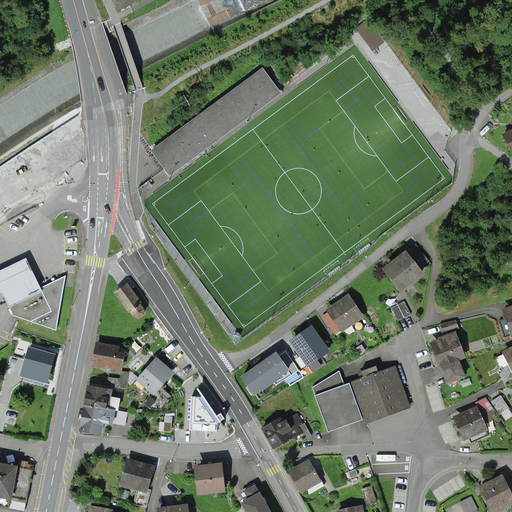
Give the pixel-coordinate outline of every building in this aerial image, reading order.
[(264,70),(152,153),(165,170),(171,178),(284,97),(264,70)] [(511,129),(502,134),(511,155),(511,154),(511,129)] [(148,182),(138,191),(140,197),(152,187),(148,182)] [(406,250),(381,269),(401,293),(425,275),(406,250)] [(7,305),(41,288),(27,259),(0,272),(0,296),(2,295),(7,305)] [(41,288),(7,305),(14,317),(57,332),(66,276),(41,288)] [(128,286),(115,294),(132,319),(139,321),(145,317),(145,311),(128,286)] [(348,294),(325,310),(341,333),(364,317),(348,294)] [(404,302),(392,308),(398,320),(410,314),(404,302)] [(511,305),(502,309),(511,338),(511,305)] [(312,325),(289,341),(307,368),(330,352),(312,325)] [(438,338),(438,340),(429,343),(438,366),(439,365),(447,385),(466,377),(460,360),(466,358),(456,331),(438,338)] [(126,347),(98,342),(94,366),(122,371),(126,347)] [(511,346),(501,351),(511,372),(511,346)] [(56,354),(28,347),(20,377),(47,385),(56,354)] [(276,352),(240,377),(254,396),(274,383),(276,385),(299,370),(285,351),(279,356),(276,352)] [(156,357),(135,380),(154,396),(174,373),(156,357)] [(344,384),(339,371),(312,388),(328,432),(364,419),(366,424),(411,408),(395,365),(344,384)] [(89,385),(85,404),(109,409),(112,390),(89,385)] [(199,398),(191,397),(189,431),(217,432),(217,424),(221,422),(203,395),(199,398)] [(500,395),(491,402),(502,419),(511,413),(500,395)] [(486,398),(475,403),(477,406),(481,416),(493,409),(486,398)] [(109,409),(85,404),(80,431),(102,435),(104,424),(112,426),(115,410),(109,409)] [(477,406),(452,417),(463,442),(488,431),(481,416),(477,406)] [(290,412),(262,429),(275,450),(303,433),(290,412)] [(309,459),(288,471),(300,494),(322,482),(309,459)] [(155,467),(127,460),(120,488),(148,495),(155,467)] [(222,462),(194,466),(197,496),(225,492),(222,462)] [(33,470),(0,464),(0,501),(27,506),(33,470)] [(511,493),(502,474),(478,486),(491,511),(499,511),(511,505),(511,493)] [(240,503),(245,511),(270,511),(260,492),(259,493),(254,485),(243,491),(247,499),(240,503)] [(371,487),(362,489),(368,506),(376,504),(371,487)] [(471,498),(460,503),(464,511),(470,511),(477,509),(471,498)]
